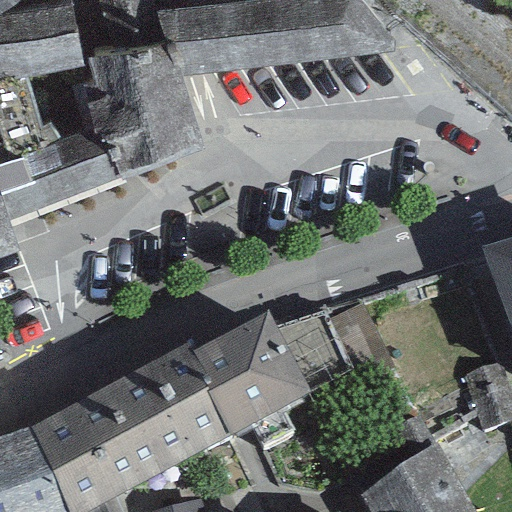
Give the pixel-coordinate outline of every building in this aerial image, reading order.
[(0,0),(0,15),(2,15),(18,0),(0,0)] [(179,65),(184,78),(394,51),(394,42),(360,0),(183,0),(184,10),(155,12),(173,65),(179,65)] [(0,15),(0,81),(26,76),(27,80),(79,68),(83,67),(71,2),(2,15),(0,15)] [(164,45),(86,60),(89,67),(83,67),(79,68),(94,129),(119,181),(202,149),(179,66),(172,67),(164,45)] [(0,199),(10,228),(121,185),(119,181),(94,129),(59,142),(52,126),(40,128),(27,80),(26,76),(0,81),(0,199)] [(0,257),(18,251),(10,228),(0,199),(0,257)] [(511,236),(480,246),(511,334),(511,236)] [(360,304),(330,319),(363,383),(393,368),(360,304)] [(196,349),(192,351),(213,391),(206,394),(229,437),(311,395),(309,391),(276,327),(268,312),(196,349)] [(322,312),(276,327),(309,391),(350,369),(322,312)] [(191,342),(29,427),(64,511),(86,511),(229,437),(206,394),(213,391),(192,351),(196,349),(191,342)] [(511,421),(511,399),(499,363),(463,375),(483,432),(511,421)] [(64,511),(29,427),(0,436),(0,511),(64,511)] [(359,495),(368,511),(475,511),(437,442),(359,495)] [(334,511),(204,511),(200,497),(151,511),(338,511),(334,511)]
